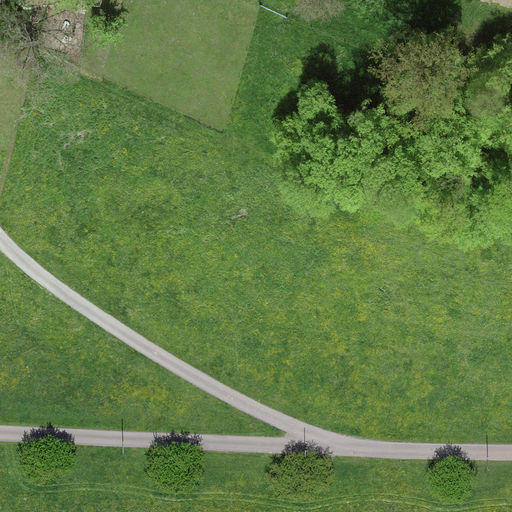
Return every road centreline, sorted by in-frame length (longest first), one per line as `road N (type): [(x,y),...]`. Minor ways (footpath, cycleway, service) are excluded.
road 1 (residential): [(331,446),(115,327),(8,249),(0,233)]
road 2 (unclassified): [(331,446),(0,432)]
road 3 (unclassified): [(511,447),(331,446)]
